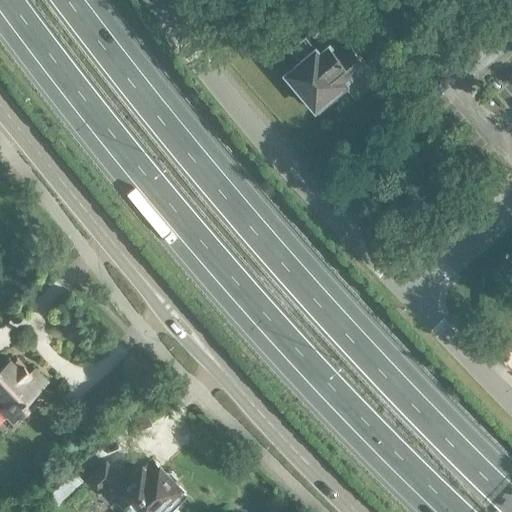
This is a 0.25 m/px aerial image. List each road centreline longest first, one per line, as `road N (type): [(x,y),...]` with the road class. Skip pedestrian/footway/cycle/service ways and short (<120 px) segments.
road 1 (motorway): [(0,0),(303,369),(446,511)]
road 2 (motorway): [(511,493),(277,249),(75,0)]
road 3 (primary): [(356,511),(180,330),(0,111)]
road 4 (unclassified): [(416,301),(238,104),(158,0)]
road 5 (residential): [(511,398),(416,301)]
road 6 (residential): [(416,301),(511,217)]
